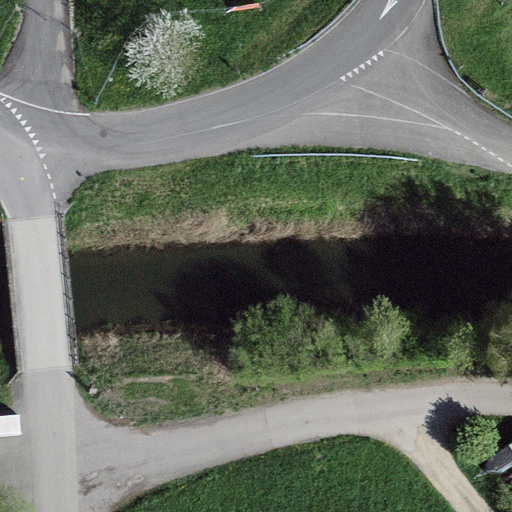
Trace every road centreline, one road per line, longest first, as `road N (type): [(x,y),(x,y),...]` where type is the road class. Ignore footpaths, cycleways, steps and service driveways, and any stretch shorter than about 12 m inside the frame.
road 1 (primary): [(392,0),(309,76),(259,101),(133,140),(13,162)]
road 2 (unclassified): [(13,162),(34,217),(56,511)]
road 3 (track): [(309,76),(511,159)]
